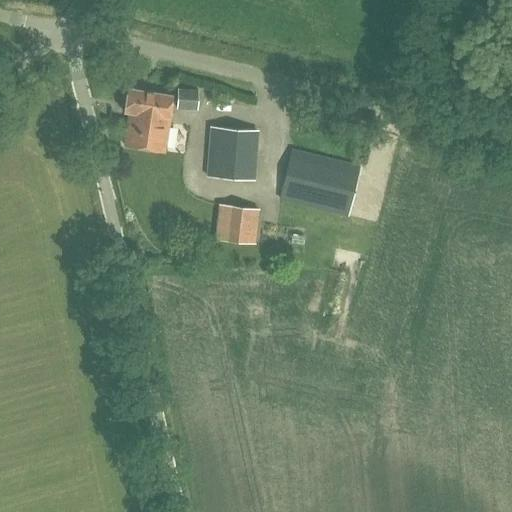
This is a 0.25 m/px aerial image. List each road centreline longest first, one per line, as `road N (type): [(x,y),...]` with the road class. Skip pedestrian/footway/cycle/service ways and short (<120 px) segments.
road 1 (unclassified): [(182,511),(71,34)]
road 2 (unclassified): [(511,138),(71,34)]
